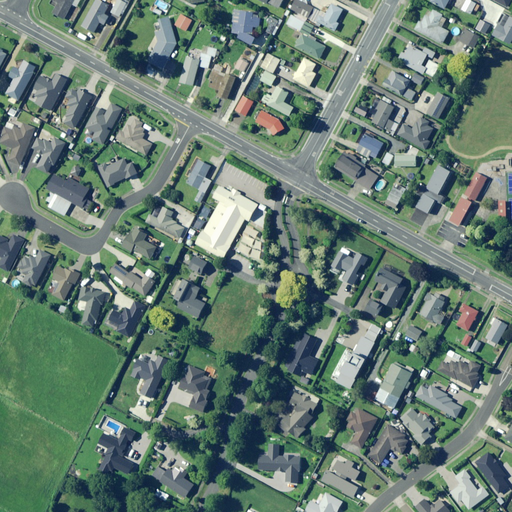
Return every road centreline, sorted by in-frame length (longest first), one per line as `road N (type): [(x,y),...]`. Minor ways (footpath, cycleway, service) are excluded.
road 1 (residential): [(11,196),(77,244),(100,242),(125,202),(160,180),(193,118)]
road 2 (tertiary): [(511,294),(301,180)]
road 3 (residential): [(200,511),(279,302)]
road 4 (residential): [(371,511),(472,431),(511,362)]
road 5 (residential): [(193,118),(12,17)]
road 6 (residential): [(297,178),(393,0)]
road 7 (residential): [(301,180),(287,210),(301,296),(289,306),(279,302)]
road 8 (residential): [(279,302),(279,206),(291,174)]
